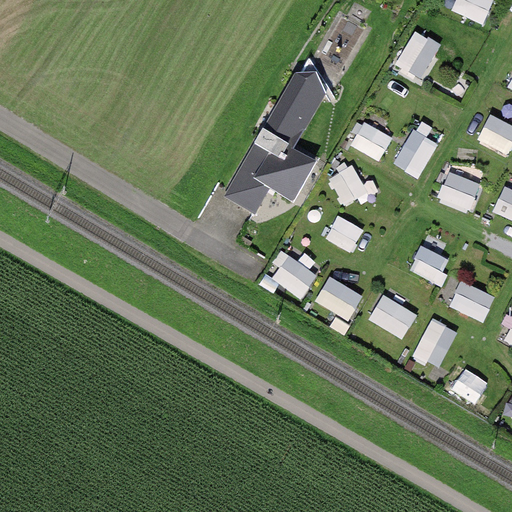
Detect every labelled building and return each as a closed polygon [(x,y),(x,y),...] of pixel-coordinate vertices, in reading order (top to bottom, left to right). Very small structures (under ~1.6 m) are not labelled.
[(486,23),(495,0),(455,0),(452,7),(486,23)] [(397,63),(423,78),(443,43),(417,28),(397,63)] [(299,74),(227,193),(258,212),(269,193),(291,206),(315,166),(294,153),(328,96),(317,73),(299,74)] [(480,139),(511,151),(511,120),(491,113),(480,139)] [(353,143),(382,159),(395,135),(366,119),(353,143)] [(422,175),(440,142),(415,128),(396,162),(422,175)] [(348,206),(381,189),(375,177),(366,182),(356,163),(332,175),(348,206)] [(474,210),(484,181),(450,169),(440,198),(474,210)] [(511,185),(506,183),(495,210),(511,217),(511,185)] [(355,250),(367,227),(340,213),(328,237),(355,250)] [(412,267),(441,279),(452,254),(423,242),(412,267)] [(306,296),(320,270),(288,254),(275,280),(306,296)] [(333,274),(318,299),(352,319),(367,293),(333,274)] [(485,320),(497,295),(464,279),(452,304),(485,320)] [(405,338),(420,313),(386,292),(371,317),(405,338)] [(416,352),(442,366),(461,329),(435,316),(416,352)] [(471,404),(487,378),(462,363),(446,389),(471,404)]
